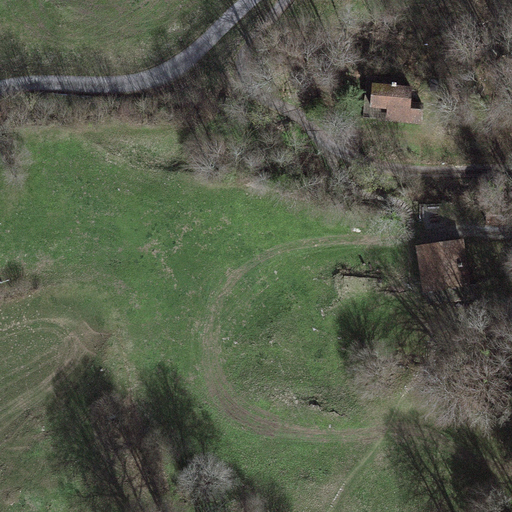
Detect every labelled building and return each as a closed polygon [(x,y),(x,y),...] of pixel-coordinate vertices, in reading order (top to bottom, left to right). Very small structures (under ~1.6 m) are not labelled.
[(392,108),(371,107),(373,85),(403,87),(404,80),(366,77),(364,114),(392,116),(392,108)] [(440,82),(432,82),(433,93),(440,92),(440,82)] [(391,117),(421,120),(422,103),(410,102),(411,88),(403,87),(373,85),(371,107),(392,108),(392,116),(391,117)] [(487,205),(487,224),(510,225),(510,206),(487,205)] [(419,253),(425,292),(468,286),(462,247),(419,253)] [(367,279),(366,290),(381,292),(382,280),(367,279)]
